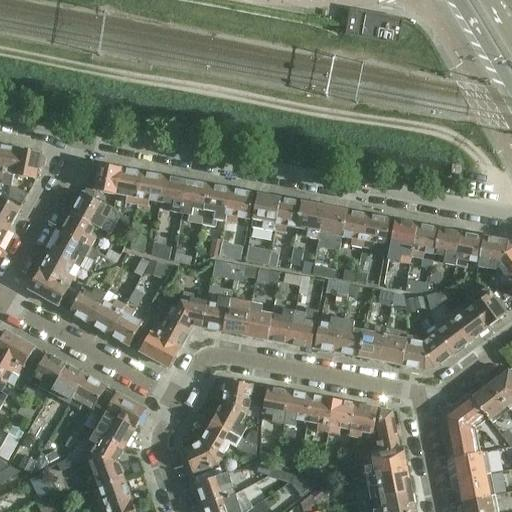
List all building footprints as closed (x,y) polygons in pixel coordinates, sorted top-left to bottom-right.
[(351,12),(349,27),(348,31),(347,35),(398,44),(402,23),(402,21),(351,12)] [(18,151),(16,151),(0,147),(0,181),(1,182),(0,185),(0,186),(11,189),(13,177),(18,151)] [(13,177),(36,181),(39,170),(44,167),(45,161),(41,156),(42,155),(18,151),(13,177)] [(116,196),(121,171),(100,167),(96,172),(96,177),(97,183),(95,192),(116,196)] [(143,175),(121,171),(116,196),(127,199),(126,205),(137,208),(143,175)] [(166,179),(143,175),(137,208),(148,210),(149,203),(161,205),(166,179)] [(187,183),(176,181),(166,179),(161,205),(171,207),(170,214),(181,216),(187,183)] [(209,187),(195,185),(187,183),(181,216),(189,218),(188,224),(202,227),(209,187)] [(232,192),(209,187),(202,227),(216,230),(217,223),(226,224),(232,192)] [(253,195),(232,192),(226,224),(236,226),(238,220),(248,222),(253,195)] [(84,194),(73,214),(95,227),(110,235),(119,220),(113,212),(102,205),(84,194)] [(10,195),(9,201),(21,208),(26,198),(10,195)] [(280,201),(257,197),(251,229),(274,233),(280,201)] [(0,224),(10,229),(21,210),(0,198),(0,224)] [(303,205),(280,201),(274,233),(285,235),(287,229),(298,231),(303,205)] [(325,209),(303,205),(298,231),(308,233),(307,239),(319,242),(325,209)] [(346,213),(325,209),(319,242),(329,244),(331,237),(341,240),(346,213)] [(369,217),(346,213),(341,240),(351,241),(350,247),(362,250),(369,217)] [(73,214),(62,233),(91,250),(97,240),(90,236),(95,227),(73,214)] [(391,221),(369,217),(362,250),(374,252),(375,246),(386,248),(391,221)] [(418,227),(396,223),(391,248),(390,248),(387,262),(400,264),(401,257),(412,259),(418,227)] [(0,246),(10,229),(0,224),(0,246)] [(418,227),(412,259),(423,261),(422,269),(432,271),(435,256),(440,231),(436,230),(430,229),(426,228),(418,227)] [(121,231),(117,238),(126,243),(129,236),(121,231)] [(462,235),(440,231),(435,256),(447,259),(445,266),(455,268),(462,235)] [(62,233),(57,242),(51,252),(74,265),(79,257),(97,267),(102,257),(91,251),(91,250),(62,233)] [(484,239),(462,235),(455,268),(467,270),(468,263),(479,265),(478,269),(479,269),(484,239)] [(145,254),(147,241),(133,238),(131,252),(145,254)] [(506,243),(484,239),(479,269),(489,271),(490,267),(498,268),(511,246),(506,243)] [(212,240),(209,256),(219,258),(222,242),(212,240)] [(224,243),(221,258),(230,260),(233,245),(224,243)] [(153,244),(151,258),(169,262),(171,249),(153,244)] [(511,246),(498,268),(503,275),(499,277),(506,285),(511,280),(511,246)] [(174,264),(189,267),(192,259),(182,257),(183,251),(177,249),(174,264)] [(319,249),(317,261),(325,263),(328,250),(319,249)] [(259,250),(257,265),(268,267),(271,252),(259,250)] [(109,251),(106,258),(117,264),(120,257),(109,251)] [(51,252),(51,253),(41,271),(70,288),(75,278),(69,274),(74,265),(51,252)] [(143,260),(135,274),(141,277),(148,264),(143,260)] [(151,263),(148,275),(161,278),(164,266),(151,263)] [(226,265),(224,273),(235,275),(237,267),(226,265)] [(111,270),(104,282),(112,286),(121,270),(117,268),(111,270)] [(242,279),(256,281),(258,271),(244,268),(242,279)] [(33,293),(59,307),(70,288),(41,271),(32,287),(33,293)] [(264,285),(267,272),(258,271),(256,281),(256,283),(264,285)] [(338,271),(336,281),(355,285),(357,275),(338,271)] [(358,273),(357,275),(355,285),(379,290),(381,278),(358,273)] [(431,273),(429,283),(439,285),(441,274),(431,273)] [(283,285),(300,288),(301,278),(284,275),(283,285)] [(299,294),(307,296),(310,280),(301,278),(300,288),(299,294)] [(391,282),(389,290),(405,294),(407,285),(391,282)] [(347,299),(347,297),(349,287),(328,283),(326,295),(347,299)] [(416,296),(418,288),(407,285),(405,294),(416,296)] [(349,287),(347,297),(357,299),(359,289),(349,287)] [(489,328),(506,315),(487,289),(477,296),(481,302),(474,308),(489,328)] [(501,289),(495,294),(509,313),(511,310),(511,297),(511,296),(508,298),(501,289)] [(441,303),(444,307),(452,302),(444,290),(438,295),(443,303),(441,303)] [(70,314),(90,325),(104,301),(107,296),(97,291),(93,297),(83,292),(70,314)] [(380,293),(377,308),(390,311),(391,309),(393,296),(380,293)] [(193,327),(202,329),(208,303),(193,300),(194,296),(184,294),(182,303),(177,311),(160,301),(154,310),(168,318),(191,331),(193,327)] [(431,306),(441,303),(443,303),(438,295),(437,296),(437,294),(429,296),(431,306)] [(398,310),(400,297),(393,296),(391,309),(398,310)] [(202,329),(224,333),(230,300),(219,298),(218,305),(208,303),(202,329)] [(423,299),(414,300),(417,312),(425,311),(423,299)] [(224,333),(246,337),(252,304),(230,300),(224,333)] [(414,300),(403,302),(406,315),(417,312),(414,300)] [(104,301),(90,325),(95,328),(101,331),(110,336),(126,307),(117,302),(114,307),(104,301)] [(246,337),(268,341),(272,315),(262,313),(263,306),(252,304),(246,337)] [(110,336),(117,340),(130,347),(141,328),(143,325),(132,319),(136,312),(126,307),(110,336)] [(472,341),(487,330),(489,328),(474,308),(465,314),(461,308),(452,315),(472,341)] [(268,341),(272,342),(289,345),(295,312),(284,310),(283,317),(272,315),(268,341)] [(289,345),(311,350),(316,323),(318,313),(306,311),(305,314),(295,312),(289,345)] [(452,315),(443,322),(447,328),(440,333),(437,330),(436,331),(454,354),(472,341),(452,315)] [(143,325),(141,328),(148,332),(153,322),(146,318),(143,325)] [(181,350),(191,331),(168,318),(163,327),(157,324),(152,333),(181,350)] [(315,350),(327,352),(337,354),(343,321),(332,319),(331,326),(320,324),(315,350)] [(337,354),(357,358),(358,358),(363,332),(353,330),(354,323),(343,321),(337,354)] [(358,358),(371,361),(381,363),(387,329),(376,327),(376,328),(365,326),(363,332),(358,358)] [(402,367),(408,336),(408,334),(387,329),(381,363),(402,367)] [(435,369),(454,354),(436,331),(428,337),(430,340),(425,344),(424,344),(431,370),(435,369)] [(140,353),(166,368),(172,366),(181,350),(152,333),(140,353)] [(36,349),(10,335),(4,336),(0,343),(0,353),(26,368),(36,349)] [(403,367),(415,369),(425,371),(431,370),(424,344),(417,342),(418,338),(408,336),(402,367),(403,367)] [(0,378),(8,383),(14,387),(19,377),(20,378),(26,368),(0,353),(0,378)] [(66,366),(47,355),(41,366),(35,375),(34,377),(44,382),(41,389),(50,394),(66,366)] [(33,362),(28,371),(35,375),(41,366),(33,362)] [(86,377),(66,366),(50,394),(71,405),(86,377)] [(27,370),(23,378),(31,382),(34,377),(35,375),(28,371),(27,370)] [(511,374),(510,372),(492,385),(511,411),(511,410),(511,374)] [(86,377),(71,405),(81,411),(83,406),(93,412),(95,407),(106,388),(104,387),(95,382),(86,377)] [(0,378),(0,404),(4,407),(9,397),(3,393),(8,383),(0,378)] [(228,382),(224,403),(254,420),(258,420),(260,409),(249,407),(253,387),(228,382)] [(492,385),(475,398),(488,416),(487,417),(493,425),(511,411),(492,385)] [(28,388),(25,393),(33,398),(35,393),(28,388)] [(143,409),(117,394),(106,388),(95,407),(106,413),(136,429),(145,414),(143,409)] [(268,390),(264,415),(275,418),(273,425),(284,427),(290,394),(268,390)] [(312,398),(290,394),(284,427),(295,429),(297,421),(307,423),(312,398)] [(334,402),(312,398),(307,423),(318,425),(316,433),(328,435),(334,402)] [(448,422),(449,423),(452,421),(455,425),(458,422),(460,426),(462,424),(466,425),(469,429),(471,427),(472,427),(487,417),(488,416),(475,398),(451,416),(450,417),(449,419),(448,422)] [(356,406),(334,402),(328,435),(339,437),(340,430),(351,432),(356,406)] [(224,403),(213,422),(241,438),(247,428),(241,424),(244,418),(254,420),(224,403)] [(35,414),(22,406),(17,416),(30,423),(35,414)] [(373,436),(378,412),(378,410),(356,406),(351,432),(350,439),(361,441),(362,433),(373,436)] [(93,412),(85,426),(96,432),(125,448),(126,447),(131,438),(134,433),(136,429),(106,413),(95,407),(93,412)] [(397,414),(381,411),(379,430),(383,453),(400,450),(396,429),(400,426),(397,414)] [(449,423),(456,459),(477,454),(472,427),(471,427),(469,429),(466,425),(462,424),(460,426),(458,422),(455,425),(452,421),(449,423)] [(489,421),(484,424),(490,432),(495,428),(489,421)] [(78,422),(64,448),(71,452),(85,426),(78,422)] [(213,422),(202,442),(224,454),(229,445),(255,460),(256,446),(245,440),(241,438),(213,422)] [(13,428),(9,435),(21,442),(25,434),(13,428)] [(511,435),(509,431),(502,437),(511,448),(511,446),(511,435)] [(118,461),(125,449),(125,448),(96,432),(90,441),(91,441),(86,450),(110,464),(118,461)] [(250,432),(245,440),(256,446),(257,434),(250,432)] [(185,452),(193,475),(218,465),(224,454),(202,442),(202,443),(185,452)] [(3,446),(0,450),(0,458),(7,463),(13,452),(3,446)] [(404,449),(400,450),(383,453),(373,455),(375,467),(366,469),(368,479),(409,472),(404,449)] [(99,488),(124,479),(118,462),(118,461),(110,464),(86,450),(85,451),(91,455),(89,459),(99,488)] [(41,455),(36,463),(37,464),(31,476),(59,460),(55,453),(44,459),(41,455)] [(456,459),(460,481),(491,474),(487,453),(477,454),(456,459)] [(332,475),(351,463),(346,455),(337,460),(338,461),(328,468),(332,475)] [(62,472),(82,463),(78,456),(59,465),(62,472)] [(18,469),(31,476),(37,464),(36,463),(24,457),(18,469)] [(0,473),(9,468),(0,463),(0,473)] [(256,473),(258,474),(269,477),(278,472),(258,466),(256,473)] [(10,468),(0,474),(0,485),(19,474),(10,468)] [(269,477),(288,484),(297,478),(278,472),(269,477)] [(413,492),(411,481),(409,472),(368,479),(372,500),(381,498),(413,492)] [(197,485),(198,487),(204,506),(235,495),(228,473),(197,485)] [(460,481),(464,502),(496,496),(491,474),(460,481)] [(320,485),(297,478),(288,484),(289,485),(301,499),(320,485)] [(46,479),(37,484),(43,498),(53,493),(46,479)] [(99,511),(131,501),(124,479),(99,488),(102,499),(95,501),(99,511)] [(312,496),(317,503),(328,494),(323,488),(312,496)] [(416,511),(413,492),(381,498),(383,510),(375,511),(374,511),(416,511)] [(204,506),(205,508),(206,511),(241,511),(235,495),(204,506)] [(317,503),(312,496),(301,504),(299,505),(301,511),(311,511),(311,507),(317,503)] [(464,502),(466,511),(499,511),(496,496),(464,502)] [(53,498),(37,506),(40,511),(58,511),(60,511),(53,498)] [(60,503),(63,511),(74,511),(70,500),(60,503)] [(135,511),(131,501),(99,511),(135,511)]
